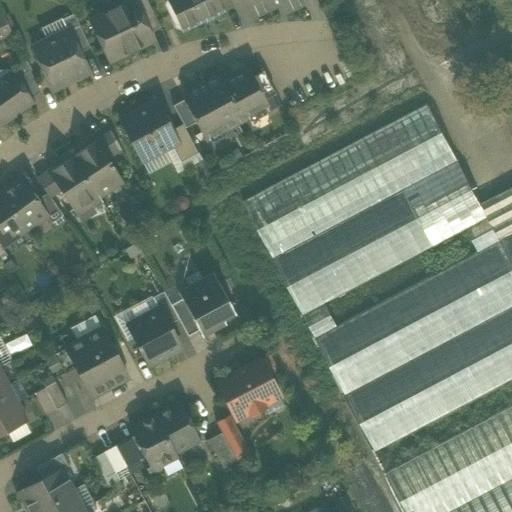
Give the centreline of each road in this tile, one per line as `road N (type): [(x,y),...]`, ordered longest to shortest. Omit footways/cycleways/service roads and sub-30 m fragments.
road 1 (residential): [(0,156),(108,82),(208,54),(313,38)]
road 2 (residential): [(0,470),(225,350)]
